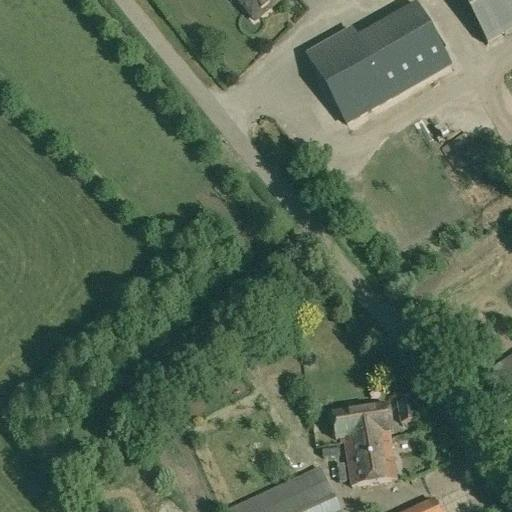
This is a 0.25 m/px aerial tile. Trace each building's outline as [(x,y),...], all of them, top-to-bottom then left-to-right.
[(236,0),(255,22),(278,3),(275,0),(236,0)] [(345,126),(461,70),(430,5),(421,10),(415,0),(415,1),(414,0),(403,0),(307,47),(345,126)] [(511,0),(462,0),(488,45),(511,30),(511,0)] [(200,30),(210,56),(228,50),(218,23),(200,30)] [(414,404),(398,406),(401,426),(424,422),(423,414),(416,415),(414,404)] [(344,444),(351,490),(396,483),(388,435),(392,435),(388,409),(331,418),(336,445),(344,444)] [(336,511),(321,477),(246,511),(336,511)] [(240,496),(225,501),(229,511),(243,506),(240,496)] [(445,511),(441,501),(411,511),(445,511)]
